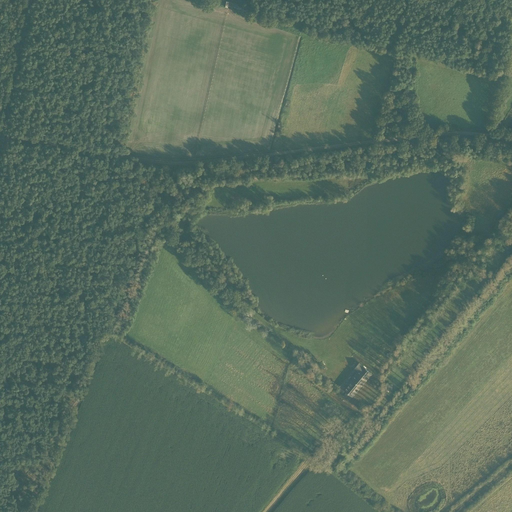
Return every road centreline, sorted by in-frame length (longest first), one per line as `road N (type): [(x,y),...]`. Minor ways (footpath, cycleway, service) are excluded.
road 1 (track): [(511,136),(450,129),(173,163),(0,135)]
road 2 (unclassified): [(0,135),(27,0)]
